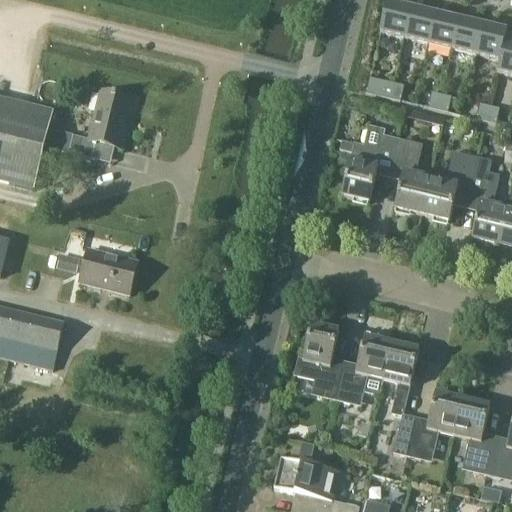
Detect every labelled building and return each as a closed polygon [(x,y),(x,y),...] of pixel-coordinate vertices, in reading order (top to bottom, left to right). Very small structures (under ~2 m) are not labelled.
[(404,42),(411,12),(387,7),(380,36),(404,42)] [(411,12),(404,42),(428,47),(435,18),(411,12)] [(435,18),(428,47),(451,53),(458,24),(435,18)] [(458,24),(451,53),(475,59),(482,29),(458,24)] [(499,64),(504,47),(506,35),(482,29),(475,59),(499,64)] [(511,48),(504,47),(499,64),(497,76),(511,79),(511,48)] [(369,81),(365,96),(390,102),(393,87),(369,81)] [(393,87),(390,102),(399,105),(402,89),(393,87)] [(429,96),(426,111),(437,114),(441,98),(429,96)] [(55,134),(51,153),(68,157),(99,164),(103,148),(120,152),(131,104),(100,97),(89,143),(72,139),(73,138),(55,134)] [(445,116),(449,101),(441,98),(437,114),(445,116)] [(0,186),(32,194),(51,119),(0,105),(0,186)] [(478,107),(474,123),(485,126),(489,110),(478,107)] [(494,128),(498,112),(489,110),(485,126),(494,128)] [(388,175),(396,142),(383,139),(385,133),(368,129),(363,149),(354,147),(341,200),(368,206),(376,172),(388,175)] [(421,148),(410,145),(396,142),(388,175),(402,178),(394,213),(420,219),(429,181),(414,177),(421,148)] [(452,155),(448,169),(444,185),(429,181),(420,219),(448,226),(457,192),(468,194),(476,161),(452,155)] [(498,180),(487,178),(490,165),(476,161),(468,194),(482,198),(471,243),(497,249),(506,212),(492,208),(498,180)] [(511,196),(510,196),(506,212),(497,249),(511,252),(511,196)] [(128,300),(137,266),(88,254),(79,288),(128,300)] [(56,271),(76,276),(79,262),(60,257),(56,271)] [(0,361),(52,374),(64,328),(0,312),(0,361)] [(292,378),(315,384),(326,387),(323,401),(335,404),(336,401),(343,372),(331,368),(339,334),(311,328),(302,365),(296,363),(292,378)] [(343,372),(336,401),(335,404),(350,407),(353,393),(365,396),(368,381),(383,384),(392,347),(364,340),(356,375),(343,372)] [(405,405),(418,353),(392,347),(383,384),(398,388),(395,403),(405,405)] [(415,427),(407,459),(420,463),(424,449),(435,452),(438,436),(453,440),(462,403),(434,397),(426,430),(415,427)] [(462,403),(453,440),(469,444),(465,459),(476,462),(473,475),(487,479),(494,446),(481,443),(489,410),(462,403)] [(407,459),(415,427),(401,424),(393,456),(407,459)] [(494,446),(487,479),(500,482),(503,468),(511,470),(511,425),(506,449),(494,446)] [(301,449),(298,462),(310,465),(313,452),(301,449)] [(299,511),(357,511),(358,511),(332,505),(339,476),(281,462),(274,492),(303,499),(299,511)] [(377,511),(379,506),(364,503),(362,511),(377,511)]
